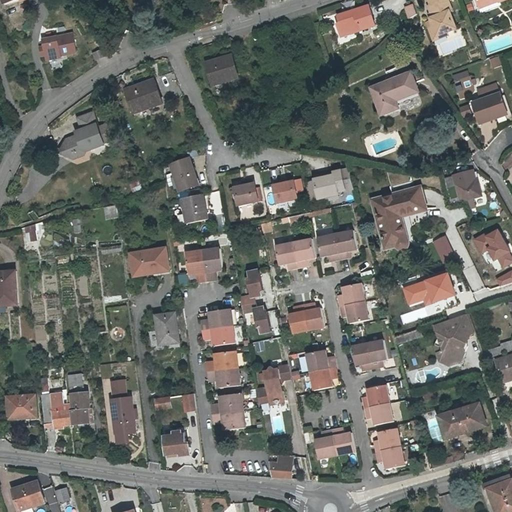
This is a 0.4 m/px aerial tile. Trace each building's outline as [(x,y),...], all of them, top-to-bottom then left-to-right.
[(456,7),(453,0),(434,0),(435,1),(433,2),(437,13),(435,14),(437,22),(440,32),(450,29),(459,26),(454,8),(456,7)] [(369,2),(354,8),(354,10),(350,11),(349,9),(339,13),(341,21),(343,29),(350,26),(350,29),(375,21),(369,2)] [(414,3),(406,6),(410,16),(417,12),(414,3)] [(436,36),(451,31),(450,29),(440,32),(437,22),(432,24),(436,36)] [(71,33),(42,39),(47,61),(75,54),(71,33)] [(214,84),(239,77),(232,54),(207,62),(214,84)] [(490,61),(493,68),(500,66),(497,59),(490,61)] [(410,70),(370,84),(380,111),(397,105),(395,97),(417,89),(410,70)] [(470,71),(454,74),(456,88),(472,85),(470,71)] [(155,80),(127,90),(136,114),(164,105),(155,80)] [(474,100),(481,123),(508,114),(501,91),(497,90),(496,84),(478,90),(480,98),(474,100)] [(77,118),(82,130),(83,134),(76,136),(66,140),(58,155),(70,162),(74,155),(81,153),(86,156),(93,153),(92,150),(105,146),(118,142),(111,123),(98,128),(93,112),(77,118)] [(511,172),(511,158),(509,156),(502,164),(511,172)] [(190,159),(172,166),(181,191),(200,184),(190,159)] [(39,161),(31,169),(38,175),(46,167),(39,161)] [(339,170),(331,171),(332,176),(314,179),(313,179),(317,196),(317,197),(336,193),(336,190),(343,189),(353,187),(348,168),(339,170)] [(477,177),(458,181),(464,204),(485,199),(483,191),(481,192),(477,177)] [(280,179),(271,181),(276,203),(295,198),(291,181),(281,183),(280,179)] [(313,179),(304,181),(308,198),(317,196),(313,179)] [(243,185),(233,187),(237,206),(257,202),(252,180),(242,182),(243,185)] [(401,249),(403,250),(405,251),(407,251),(409,250),(410,249),(411,247),(412,245),(411,243),(407,227),(404,228),(402,220),(431,212),(424,190),(376,203),(388,246),(399,243),(400,247),(401,249)] [(202,197),(182,201),(186,224),(207,221),(202,197)] [(314,218),(327,216),(326,210),(313,213),(314,218)] [(302,221),(301,215),(292,217),(293,223),(294,227),(303,225),(302,221)] [(278,220),(273,222),(273,227),(293,223),(292,217),(278,220)] [(273,227),(273,222),(263,224),(265,232),(274,231),(273,227)] [(25,227),(28,243),(45,239),(42,223),(25,227)] [(339,236),(343,261),(355,259),(353,252),(360,251),(357,232),(339,236)] [(332,263),(343,261),(339,236),(321,239),(324,258),(331,257),(332,263)] [(450,237),(436,241),(443,265),(457,261),(450,237)] [(315,240),(297,244),(302,269),(313,267),(312,261),(319,259),(315,240)] [(291,271),(302,269),(297,244),(279,247),(283,266),(290,265),(291,271)] [(224,249),(208,251),(212,282),(219,281),(218,271),(227,270),(224,249)] [(155,267),(155,271),(173,268),(170,250),(136,257),(138,270),(155,267)] [(206,283),(212,282),(208,251),(190,254),(194,275),(204,274),(206,283)] [(254,296),(243,297),(245,306),(246,313),(257,312),(260,326),(263,326),(264,333),(275,331),(271,311),(269,311),(268,307),(261,308),(261,303),(259,297),(266,296),(265,291),(267,291),(263,271),(253,273),(254,280),(252,281),(254,296)] [(17,272),(0,272),(0,305),(18,305),(17,272)] [(181,286),(190,286),(190,275),(181,275),(181,286)] [(430,281),(436,301),(455,295),(448,275),(430,281)] [(424,283),(405,290),(410,303),(429,296),(424,283)] [(343,296),(345,307),(369,302),(366,284),(347,288),(348,295),(343,296)] [(373,321),(369,302),(345,307),(347,319),(353,318),(354,325),(373,321)] [(319,304),(308,306),(313,331),(328,328),(325,309),(320,309),(319,304)] [(297,334),(313,331),(308,306),(297,308),(298,314),(293,314),(297,334)] [(204,321),(205,329),(236,326),(234,308),(212,310),(213,320),(204,321)] [(177,313),(157,316),(161,345),(181,342),(177,313)] [(447,351),(441,353),(444,362),(451,366),(458,364),(460,360),(466,358),(468,354),(466,349),(462,346),(464,342),(463,338),(478,333),(471,314),(439,325),(443,337),(447,351)] [(237,342),(236,326),(205,329),(206,336),(215,335),(216,345),(237,342)] [(438,344),(441,353),(447,351),(443,337),(438,344)] [(372,345),(377,370),(388,367),(387,362),(392,361),(388,342),(372,345)] [(366,372),(377,370),(372,345),(356,348),(360,367),(365,366),(366,372)] [(209,364),(210,371),(240,368),(239,351),(217,354),(218,363),(209,364)] [(312,373),(338,368),(336,357),(330,358),(328,351),(309,355),(312,373)] [(511,357),(499,361),(505,382),(511,380),(511,357)] [(270,392),(271,402),(277,401),(279,403),(282,400),(286,399),(285,390),(281,388),(284,384),(280,381),(283,378),(286,380),(293,378),(293,377),(292,374),(291,364),(283,366),(281,368),(277,369),(273,367),(270,370),(266,371),(267,380),(271,383),(269,386),(272,389),(270,392)] [(242,385),(240,368),(210,371),(211,379),(220,379),(221,387),(242,385)] [(340,379),(338,368),(312,373),(315,391),(335,388),(334,380),(340,379)] [(82,381),(81,369),(69,370),(70,382),(82,381)] [(52,392),(50,378),(42,379),(44,393),(52,392)] [(115,387),(116,403),(129,402),(128,386),(115,387)] [(261,404),(271,402),(270,392),(272,389),(269,386),(258,388),(261,404)] [(366,398),(368,409),(392,405),(389,386),(370,390),(371,397),(366,398)] [(73,425),(94,422),(92,408),(89,408),(88,393),(70,395),(73,425)] [(215,414),(245,411),(243,394),(222,396),(223,406),(214,407),(215,414)] [(36,395),(9,397),(11,419),(38,417),(36,395)] [(45,423),(63,421),(64,426),(73,425),(70,395),(42,398),(45,423)] [(197,395),(185,396),(186,412),(198,411),(197,395)] [(157,409),(171,407),(171,398),(156,400),(157,409)] [(117,437),(128,436),(136,435),(134,422),(134,414),(132,402),(129,402),(116,403),(114,403),(117,437)] [(466,429),(468,433),(490,426),(482,404),(445,416),(448,425),(444,426),(447,436),(466,429)] [(396,423),(392,405),(368,409),(370,421),(375,420),(376,426),(396,423)] [(247,427),(245,411),(215,414),(215,421),(225,420),(226,429),(247,427)] [(420,423),(413,425),(415,432),(422,431),(420,423)] [(448,439),(468,433),(466,429),(447,436),(448,439)] [(348,430),(336,432),(341,457),(360,453),(356,434),(349,435),(348,430)] [(380,454),(405,449),(401,431),(382,434),(384,442),(378,443),(380,454)] [(323,460),(341,457),(336,432),(325,434),(326,440),(320,440),(323,460)] [(165,456),(178,455),(178,457),(189,456),(187,446),(184,446),(183,434),(170,435),(170,439),(163,439),(165,456)] [(311,434),(305,435),(307,446),(313,445),(311,434)] [(130,446),(128,436),(117,437),(118,447),(130,446)] [(408,467),(405,449),(380,454),(382,465),(388,464),(389,471),(408,467)] [(294,457),(281,456),(281,464),(271,464),(273,478),(294,479),(294,457)] [(511,511),(511,480),(487,489),(494,511),(511,511)] [(40,482),(14,490),(21,511),(47,503),(40,482)] [(67,488),(57,491),(61,504),(71,501),(67,488)]
